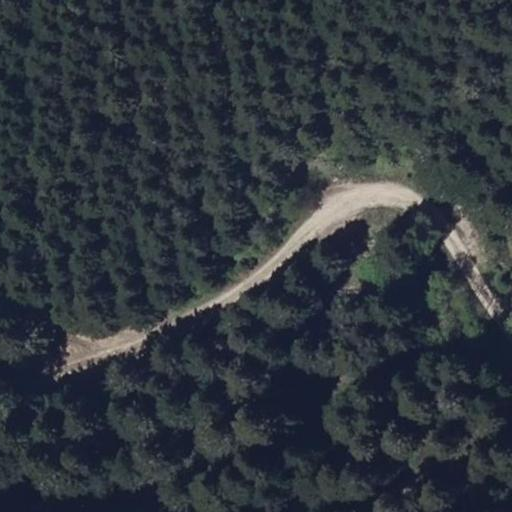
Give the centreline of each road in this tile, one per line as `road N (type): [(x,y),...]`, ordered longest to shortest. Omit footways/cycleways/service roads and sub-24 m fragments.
road 1 (track): [(0,380),(99,362),(175,332),(249,287),(341,204),(382,193),(431,213),(511,327)]
road 2 (track): [(99,362),(0,276)]
